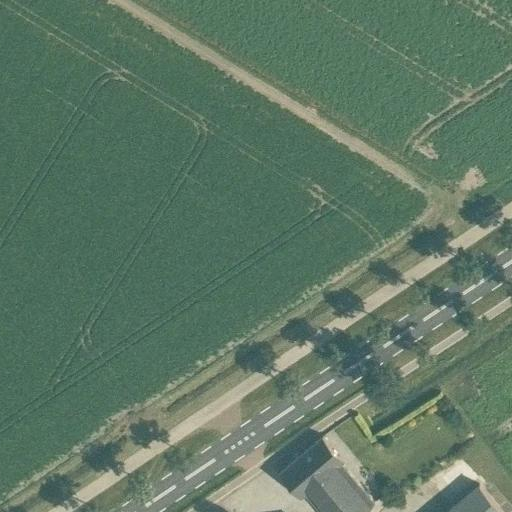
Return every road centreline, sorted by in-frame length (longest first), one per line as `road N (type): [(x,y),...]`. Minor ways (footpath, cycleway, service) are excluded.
road 1 (unclassified): [(61,511),(511,206)]
road 2 (primary): [(142,511),(511,262)]
